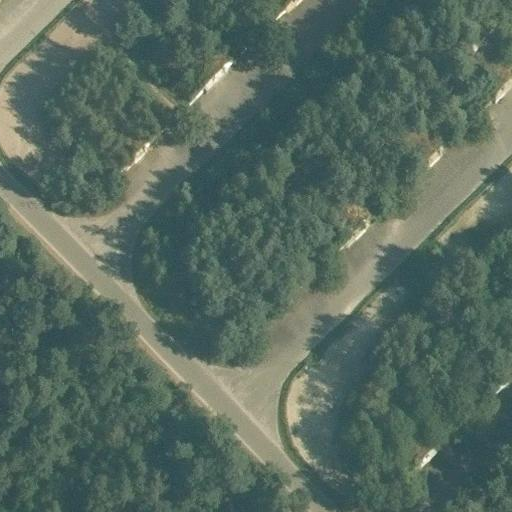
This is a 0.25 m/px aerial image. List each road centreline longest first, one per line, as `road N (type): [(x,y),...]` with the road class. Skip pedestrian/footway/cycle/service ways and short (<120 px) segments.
road 1 (unclassified): [(226,410),(511,134)]
road 2 (unclassified): [(76,260),(340,0)]
road 3 (unclassified): [(226,410),(76,260)]
road 4 (unclassified): [(328,511),(226,410)]
